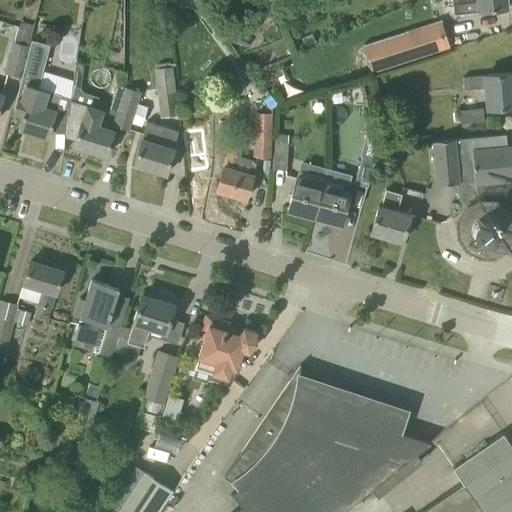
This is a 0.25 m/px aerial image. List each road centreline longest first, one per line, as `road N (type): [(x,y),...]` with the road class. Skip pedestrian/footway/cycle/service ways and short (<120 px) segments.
road 1 (unclassified): [(511,336),(0,180)]
road 2 (unknown): [(173,511),(323,279)]
